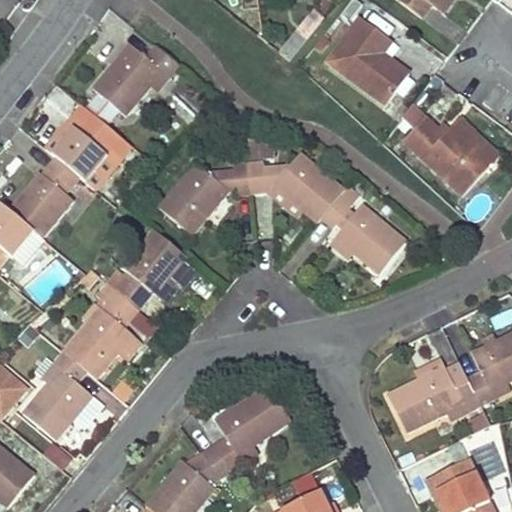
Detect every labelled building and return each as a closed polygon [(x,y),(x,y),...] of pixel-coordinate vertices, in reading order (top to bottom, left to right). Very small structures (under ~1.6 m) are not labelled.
[(0,0),(0,8),(7,14),(18,0),(0,0)] [(397,0),(396,2),(422,21),(432,8),(438,12),(446,0),(397,0)] [(446,0),(438,12),(446,18),(459,0),(446,0)] [(399,26),(373,6),(329,66),(388,109),(412,77),(385,58),(379,53),(399,26)] [(379,53),(385,58),(405,31),(399,26),(379,53)] [(130,48),(95,91),(130,118),(153,89),(164,75),(171,80),(172,80),(181,69),(157,50),(147,62),(130,48)] [(164,75),(153,89),(160,94),(171,80),(164,75)] [(106,128),(83,109),(74,120),(94,138),(97,139),(106,128)] [(62,136),(68,141),(75,133),(89,143),(94,138),(74,120),(62,136)] [(428,121),(405,146),(466,201),(494,170),(467,145),(473,139),(459,127),(454,133),(448,139),(440,132),(428,121)] [(446,126),(440,132),(448,139),(454,133),(446,126)] [(0,208),(0,249),(7,255),(13,261),(35,234),(43,241),(74,203),(65,196),(79,178),(99,195),(124,162),(113,153),(108,159),(89,143),(75,133),(68,141),(55,158),(11,214),(2,207),(0,208)] [(500,164),(473,139),(467,145),(494,170),(500,164)] [(264,165),(268,148),(250,144),(246,161),(264,165)] [(197,167),(160,211),(194,238),(229,194),(237,193),(238,198),(267,194),(267,192),(275,190),(319,227),(323,222),(334,231),(338,227),(350,212),(357,203),(301,158),(294,169),(266,172),(265,165),(234,168),(235,175),(211,178),(197,167)] [(344,231),(336,241),(354,255),(355,256),(381,277),(408,244),(363,208),(356,216),(344,231)] [(350,212),(338,227),(344,231),(356,216),(350,212)] [(155,233),(124,271),(135,280),(150,292),(158,299),(169,284),(189,260),(155,233)] [(354,255),(336,241),(332,247),(350,261),(354,255)] [(135,280),(130,287),(145,299),(150,292),(135,280)] [(49,386),(23,417),(57,445),(93,401),(78,388),(87,376),(97,384),(123,352),(134,338),(135,337),(125,330),(148,302),(145,299),(130,287),(125,283),(117,294),(107,286),(97,297),(106,304),(54,368),(60,373),(49,386)] [(169,284),(158,299),(163,303),(174,288),(169,284)] [(155,299),(143,315),(156,325),(168,309),(155,299)] [(468,380),(460,364),(446,371),(445,369),(433,374),(422,380),(389,396),(407,435),(448,415),(465,407),(468,415),(495,402),(491,394),(507,387),(511,384),(511,335),(498,343),(487,348),(472,355),(481,374),(468,380)] [(484,342),(487,348),(498,343),(495,337),(484,342)] [(134,338),(123,352),(129,357),(140,343),(134,338)] [(0,421),(4,425),(33,390),(0,363),(0,421)] [(43,382),(49,386),(60,373),(54,368),(43,382)] [(419,373),(422,380),(433,374),(430,368),(419,373)] [(491,394),(495,402),(510,395),(507,387),(491,394)] [(228,441),(203,457),(205,461),(216,477),(219,482),(231,474),(236,482),(248,474),(243,467),(238,460),(253,450),(293,424),(269,388),(238,408),(228,415),(216,423),(228,441)] [(224,409),(228,415),(238,408),(234,402),(224,409)] [(465,407),(448,415),(452,423),(468,415),(465,407)] [(0,503),(9,511),(36,478),(0,448),(0,503)] [(238,460),(243,467),(258,457),(253,450),(238,460)] [(205,461),(192,471),(207,483),(216,477),(205,461)] [(146,509),(150,511),(149,511),(199,511),(217,491),(207,483),(192,471),(184,463),(146,509)] [(428,483),(435,499),(441,497),(447,511),(493,511),(473,464),(428,483)] [(328,511),(327,508),(320,494),(282,511),(328,511)] [(440,511),(447,511),(441,497),(435,499),(440,511)]
